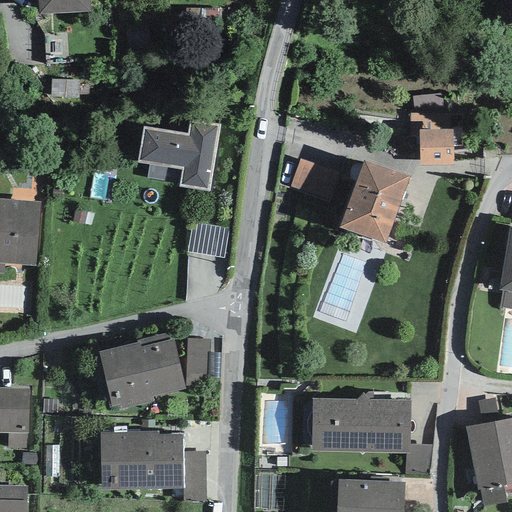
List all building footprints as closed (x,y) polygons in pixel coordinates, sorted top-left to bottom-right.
[(89,0),(37,0),(38,15),(90,12),(89,0)] [(449,112),(409,114),(410,137),(418,137),(419,166),(454,165),(452,130),(449,130),(449,112)] [(190,120),(188,135),(142,128),(137,162),(181,169),(179,187),(209,191),(219,124),(190,120)] [(326,200),(336,172),(299,160),(290,188),(326,200)] [(385,244),(409,177),(363,160),(339,228),(385,244)] [(0,199),(0,262),(35,265),(40,202),(0,199)] [(511,226),(509,226),(498,291),(502,292),(499,308),(511,310),(511,226)] [(137,343),(98,352),(112,412),(154,402),(153,397),(185,389),(171,332),(136,340),(137,343)] [(189,345),(191,377),(211,375),(209,344),(189,345)] [(28,388),(0,388),(0,433),(8,433),(8,449),(25,449),(26,434),(28,435),(28,388)] [(409,453),(410,400),(312,398),(311,451),(409,453)] [(511,418),(465,427),(477,491),(480,490),(483,507),(507,502),(504,485),(511,483),(511,418)] [(158,431),(99,433),(100,490),(183,489),(182,434),(158,435),(158,431)] [(403,511),(405,482),(338,480),(336,511),(403,511)] [(0,511),(27,511),(28,485),(0,485),(0,511)]
